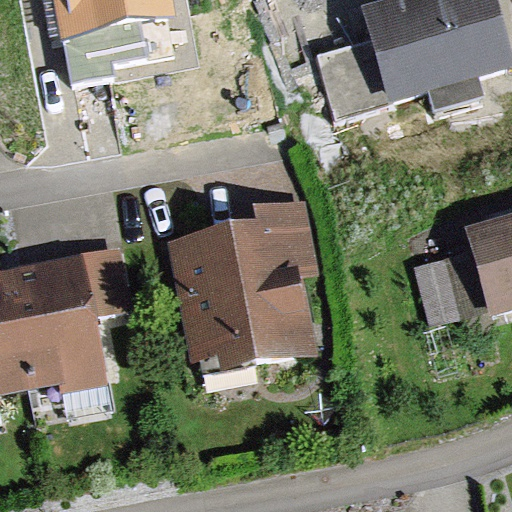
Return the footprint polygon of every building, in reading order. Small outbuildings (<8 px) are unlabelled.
[(103,18),(165,10),(163,0),(62,0),(73,78),(110,73),(103,18)] [(394,104),(506,73),(486,0),(469,0),(372,27),(394,104)] [(191,383),(309,359),(281,217),(162,241),(191,383)] [(496,310),(511,306),(511,233),(479,242),(496,310)] [(69,257),(0,271),(0,425),(2,425),(0,413),(0,394),(94,375),(69,257)]
